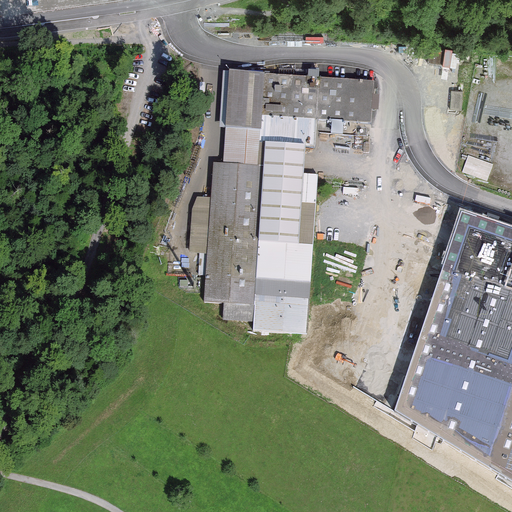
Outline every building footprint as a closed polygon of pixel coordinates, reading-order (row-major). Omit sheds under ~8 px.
[(511,77),(511,58),(487,60),(488,79),(511,77)] [(376,83),(227,73),(223,127),(265,130),(266,116),(373,124),(376,83)] [(455,93),(414,93),(414,118),(455,119),(455,93)] [(268,168),(216,164),(206,297),(224,299),(222,320),(255,322),(254,331),(307,335),(313,248),(302,247),(310,148),(270,145),(268,168)] [(469,157),(463,173),(488,182),(494,166),(469,157)] [(449,229),(404,214),(390,255),(434,270),(449,229)] [(511,247),(502,244),(466,349),(511,364),(511,247)] [(433,312),(407,301),(398,322),(425,332),(433,312)]
